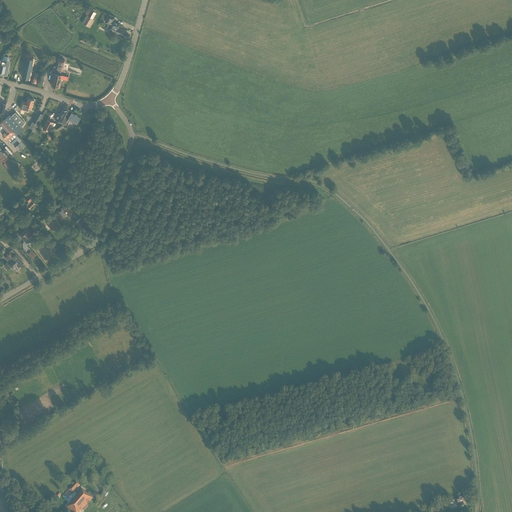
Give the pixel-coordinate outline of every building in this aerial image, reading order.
[(95,13),(92,11),(88,17),(86,15),(82,23),(89,28),(94,20),(92,18),(95,13)] [(113,21),(115,17),(110,15),(106,22),(108,24),(106,28),(114,32),(113,33),(117,35),(117,33),(121,35),(124,31),(118,29),(120,25),(113,21)] [(10,61),(8,58),(4,57),(1,60),(1,59),(0,63),(0,74),(7,76),(10,63),(10,61)] [(25,57),(22,76),(28,78),(32,58),(25,57)] [(62,71),(65,62),(58,60),(56,68),(53,67),(51,71),(50,73),(53,74),(51,79),(53,79),(51,86),(59,87),(62,75),(60,75),(61,71),(62,71)] [(11,68),(9,75),(18,77),(19,70),(11,68)] [(34,100),(28,99),(27,103),(22,102),(20,109),(28,112),(29,108),(31,109),(34,100)] [(55,119),(61,123),(63,121),(67,115),(66,114),(68,110),(63,107),(60,114),(58,114),(55,119)] [(58,125),(55,127),(57,130),(63,127),(63,126),(64,125),(65,126),(68,120),(71,122),(77,125),(81,117),(69,110),(67,115),(63,121),(61,123),(58,125)] [(42,115),(38,112),(33,122),(37,124),(42,115)] [(4,120),(17,135),(22,130),(20,127),(25,123),(15,113),(11,117),(9,115),(4,120)] [(16,135),(17,135),(4,120),(3,120),(3,121),(0,123),(0,124),(6,132),(2,135),(6,140),(9,143),(17,135),(16,135)] [(53,123),(47,120),(43,128),(48,132),(53,123)] [(21,151),(26,146),(22,142),(14,149),(16,152),(20,149),(21,151)] [(4,154),(0,157),(0,156),(0,160),(3,164),(3,165),(6,168),(8,166),(5,163),(5,162),(4,161),(8,158),(4,154)] [(26,156),(32,163),(35,161),(28,154),(26,156)] [(29,203),(28,203),(26,205),(30,209),(35,204),(33,202),(32,202),(31,201),(35,196),(32,193),(25,199),(29,203)] [(67,205),(65,205),(61,209),(62,210),(58,212),(57,212),(54,214),(59,221),(63,218),(62,217),(65,214),(66,215),(72,211),(67,205)] [(34,220),(29,214),(24,219),(29,225),(34,220)] [(58,229),(49,219),(47,217),(39,223),(43,228),(47,224),(54,232),(58,229)] [(75,222),(81,229),(86,226),(80,219),(75,222)] [(24,230),(19,235),(21,237),(24,241),(24,242),(23,243),(23,244),(23,245),(23,246),(23,247),(23,248),(24,248),(24,249),(22,251),(24,254),(27,252),(32,259),(36,255),(30,249),(27,246),(28,246),(28,245),(28,244),(27,243),(32,239),(34,242),(37,239),(34,236),(29,230),(28,230),(27,228),(24,230)] [(10,259),(11,259),(16,254),(12,250),(11,250),(11,251),(10,252),(7,254),(8,256),(5,258),(8,261),(10,259)] [(24,263),(16,254),(11,259),(12,260),(8,264),(7,263),(3,266),(7,270),(11,267),(13,269),(17,266),(19,268),(24,263)] [(13,437),(9,431),(2,435),(1,433),(0,434),(0,444),(9,438),(10,439),(13,437)] [(73,494),(79,486),(76,483),(69,491),(73,494)] [(81,511),(92,499),(82,490),(66,508),(65,507),(60,511),(81,511)] [(461,503),(465,502),(464,497),(456,500),(458,507),(462,505),(461,503)]
